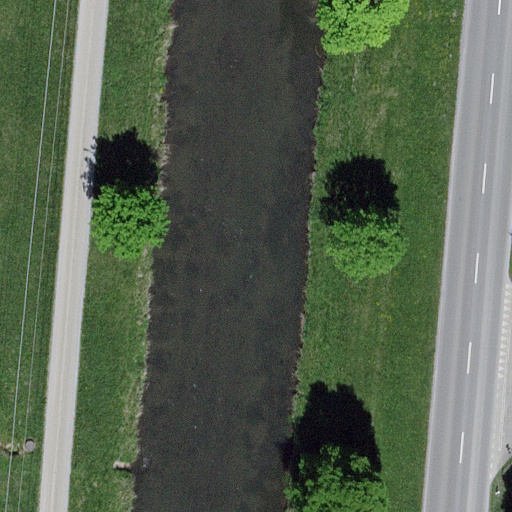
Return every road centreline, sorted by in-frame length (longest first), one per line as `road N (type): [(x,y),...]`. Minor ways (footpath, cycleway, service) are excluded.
road 1 (track): [(104,0),(57,511)]
road 2 (unclassified): [(456,511),(499,0)]
